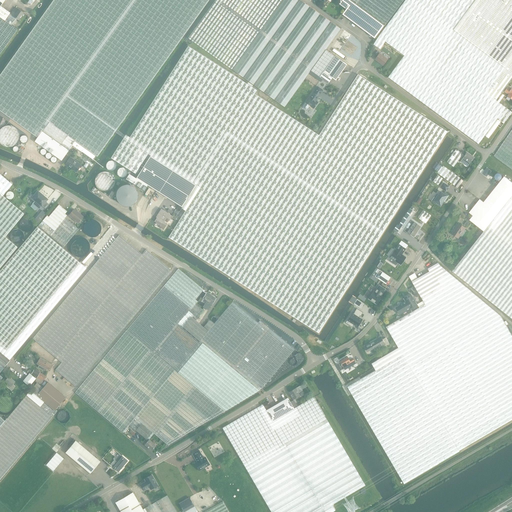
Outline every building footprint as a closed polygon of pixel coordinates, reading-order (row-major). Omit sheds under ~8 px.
[(149,156),(150,156),(200,187),(186,210),(168,238),(319,334),(448,132),(358,74),(319,135),(254,94),(256,90),(249,85),(188,46),(130,137),(126,135),(125,136),(117,130),(147,88),(187,33),(209,0),(52,0),(0,74),(0,111),(37,138),(42,131),(69,150),(75,141),(97,157),(115,132),(123,138),(111,158),(135,174),(147,155),(149,156)] [(0,0),(0,17),(5,21),(10,13),(1,6),(5,0),(0,0)] [(214,0),(188,38),(193,42),(284,107),(295,93),(308,74),(310,71),(317,62),(318,60),(325,50),(340,29),(299,0),(214,0)] [(374,39),(383,26),(349,0),(340,0),(337,4),(345,10),(341,15),(374,39)] [(349,0),(383,26),(384,26),(403,0),(349,0)] [(511,113),(499,103),(486,94),(505,69),(452,31),(475,0),(405,0),(378,37),(373,45),(380,50),(385,42),(404,56),(388,78),(478,145),(497,119),(504,124),(511,113)] [(511,0),(475,0),(452,31),(505,69),(486,94),(499,103),(504,95),(501,93),(511,78),(511,0)] [(23,13),(18,9),(15,8),(10,14),(19,20),(23,13)] [(0,53),(17,30),(11,25),(5,21),(0,17),(0,53)] [(317,62),(310,71),(313,73),(316,75),(322,79),(328,84),(329,83),(332,78),(336,81),(343,70),(347,65),(325,50),(318,60),(317,62)] [(383,66),(388,60),(379,54),(380,53),(378,51),(374,56),(377,58),(375,60),(383,66)] [(310,71),(308,74),(314,78),(320,82),(322,79),(316,75),(313,73),(310,71)] [(310,97),(305,103),(303,106),(303,107),(304,109),(306,109),(307,109),(308,109),(310,106),(313,109),(318,103),(316,101),(323,91),(318,87),(310,97)] [(20,135),(19,132),(19,130),(18,129),(16,127),(15,126),(13,125),(11,124),(9,124),(7,125),(5,125),(3,126),(2,127),(1,129),(0,130),(0,138),(0,139),(1,141),(2,142),(4,143),(5,144),(7,144),(10,145),(12,144),(14,144),(15,143),(17,142),(18,140),(19,139),(19,137),(20,135)] [(61,161),(69,150),(42,131),(37,138),(36,139),(35,142),(61,161)] [(470,164),(474,158),(467,153),(463,159),(462,158),(459,162),(467,167),(469,164),(470,164)] [(76,174),(83,165),(69,156),(63,165),(76,174)] [(94,164),(83,156),(81,160),(85,163),(83,166),(86,169),(88,165),(91,167),(94,164)] [(161,194),(186,210),(200,187),(150,156),(136,178),(129,174),(126,179),(144,191),(148,185),(161,194)] [(443,166),(438,174),(457,188),(463,181),(443,166)] [(0,193),(2,196),(12,185),(12,184),(9,187),(7,186),(10,183),(0,174),(0,193)] [(437,175),(433,181),(438,185),(442,179),(437,175)] [(479,200),(469,213),(473,217),(469,221),(483,232),(511,196),(511,184),(504,177),(483,203),(479,200)] [(443,184),(440,188),(445,191),(446,191),(449,187),(444,183),(443,184)] [(118,205),(138,204),(137,188),(130,189),(130,185),(117,185),(118,205)] [(435,197),(432,201),(436,204),(437,203),(440,205),(444,199),(445,200),(445,201),(449,195),(445,193),(444,192),(443,194),(440,191),(436,198),(435,197)] [(33,195),(30,198),(33,201),(34,200),(41,206),(47,200),(43,196),(43,197),(41,195),(37,192),(34,196),(33,195)] [(24,214),(2,196),(0,193),(0,268),(17,248),(5,237),(24,214)] [(511,196),(483,232),(452,272),(511,319),(511,196)] [(47,216),(43,220),(54,230),(65,218),(67,216),(65,214),(67,212),(59,205),(48,217),(47,216)] [(169,220),(171,216),(161,209),(157,214),(156,214),(155,215),(156,216),(155,217),(157,218),(154,222),(160,226),(159,228),(163,231),(167,224),(164,223),(167,219),(169,220)] [(400,233),(415,212),(410,209),(395,230),(400,233)] [(34,219),(38,222),(47,213),(43,210),(34,219)] [(78,224),(83,217),(74,210),(69,216),(78,224)] [(425,212),(422,216),(428,220),(431,215),(425,212)] [(102,226),(102,224),(101,223),(100,221),(99,220),(98,219),(97,218),(95,218),(93,217),(92,218),(90,218),(89,219),(88,220),(87,221),(86,223),(85,224),(85,226),(85,227),(86,229),(87,230),(87,231),(89,232),(90,233),(92,234),(93,234),(95,234),(97,233),(98,233),(99,232),(100,231),(101,229),(102,227),(102,226)] [(63,247),(78,230),(65,218),(54,230),(43,220),(38,226),(63,247)] [(410,220),(403,230),(413,238),(421,228),(410,220)] [(458,239),(465,228),(459,224),(452,235),(458,239)] [(0,479),(19,458),(50,420),(56,412),(54,411),(66,397),(48,382),(43,388),(37,383),(6,420),(0,415),(0,380),(3,378),(0,375),(0,372),(4,368),(0,364),(0,351),(10,360),(11,360),(10,359),(86,268),(62,248),(37,227),(18,249),(13,255),(1,270),(0,270),(0,479)] [(119,235),(32,339),(61,363),(55,370),(75,386),(84,375),(97,360),(133,317),(171,271),(160,261),(146,249),(142,254),(119,235)] [(390,257),(401,264),(406,257),(402,254),(406,249),(400,245),(396,250),(395,250),(390,257)] [(430,272),(412,282),(417,290),(448,273),(440,265),(438,263),(428,269),(430,272)] [(150,302),(127,330),(139,339),(164,360),(190,381),(225,410),(250,395),(261,388),(295,349),(281,338),(260,320),(258,323),(232,302),(214,324),(200,340),(180,322),(196,304),(198,302),(195,300),(203,290),(178,269),(150,302)] [(375,277),(386,284),(390,277),(379,270),(375,277)] [(375,371),(347,387),(403,483),(404,484),(418,475),(424,472),(459,451),(459,450),(511,419),(511,336),(500,316),(448,273),(417,290),(423,301),(420,302),(417,304),(420,308),(400,320),(387,327),(399,348),(371,364),(375,371)] [(368,298),(377,304),(382,297),(380,296),(385,289),(379,285),(374,292),(373,291),(368,298)] [(207,300),(203,307),(208,310),(212,304),(215,298),(207,293),(203,298),(207,300)] [(404,299),(406,303),(406,302),(410,309),(417,305),(415,302),(416,299),(413,299),(411,295),(404,299)] [(400,315),(410,309),(406,302),(406,303),(403,304),(401,304),(400,306),(396,309),(400,315)] [(196,304),(180,322),(200,340),(214,324),(209,320),(203,328),(195,321),(204,311),(200,308),(196,304)] [(360,316),(363,312),(356,308),(353,314),(352,313),(352,312),(351,312),(346,320),(347,321),(347,320),(351,323),(349,325),(352,327),(354,325),(357,327),(358,327),(363,319),(362,319),(362,320),(359,317),(360,316)] [(123,433),(129,425),(135,418),(151,431),(154,434),(168,445),(224,411),(192,384),(162,360),(148,349),(126,331),(117,342),(102,360),(87,378),(75,393),(101,414),(123,433)] [(366,345),(364,347),(367,352),(374,348),(376,352),(381,349),(380,348),(380,347),(382,346),(383,348),(389,344),(386,338),(383,340),(382,338),(375,342),(375,341),(371,343),(371,344),(367,347),(366,345)] [(4,367),(10,360),(0,351),(0,364),(4,368),(4,367)] [(347,357),(340,362),(345,370),(356,363),(353,359),(349,361),(349,360),(347,357)] [(37,364),(39,365),(37,367),(43,371),(44,368),(49,370),(52,366),(40,359),(37,364)] [(31,374),(37,378),(35,382),(41,385),(46,376),(34,369),(31,374)] [(29,386),(36,379),(29,374),(23,381),(29,386)] [(15,386),(13,385),(15,382),(8,377),(6,379),(4,378),(2,381),(4,383),(5,382),(8,384),(6,386),(11,391),(15,386)] [(296,388),(288,392),(293,400),(300,396),(298,393),(302,391),(300,386),(296,388)] [(15,406),(14,404),(14,402),(13,400),(11,399),(10,398),(8,397),(7,396),(4,396),(3,397),(1,397),(0,397),(0,413),(1,414),(3,415),(5,415),(6,415),(8,415),(10,414),(12,413),(13,411),(14,410),(14,408),(15,406)] [(313,397),(297,407),(272,421),(266,411),(262,404),(222,428),(253,481),(271,511),(333,511),(336,510),(332,505),(365,486),(342,446),(313,397)] [(287,398),(266,411),(272,421),(297,407),(294,401),(290,403),(287,398)] [(65,420),(68,412),(61,408),(58,416),(65,420)] [(145,438),(146,436),(151,431),(135,418),(129,425),(136,430),(145,438)] [(151,451),(156,445),(149,440),(148,441),(145,439),(142,442),(145,445),(151,451)] [(75,440),(65,453),(90,474),(100,461),(75,440)] [(199,450),(193,454),(196,459),(197,459),(198,461),(195,463),(199,470),(209,464),(205,457),(203,458),(202,456),(199,450)] [(53,471),(63,459),(56,453),(46,465),(53,471)] [(117,461),(112,467),(118,472),(127,461),(119,454),(114,460),(117,461)] [(147,481),(141,484),(144,490),(150,487),(151,489),(158,485),(152,475),(145,479),(147,481)] [(120,511),(144,511),(142,509),(133,492),(115,503),(120,511)] [(176,511),(167,495),(142,509),(144,511),(176,511)] [(197,511),(189,497),(179,503),(183,511),(197,511)]
